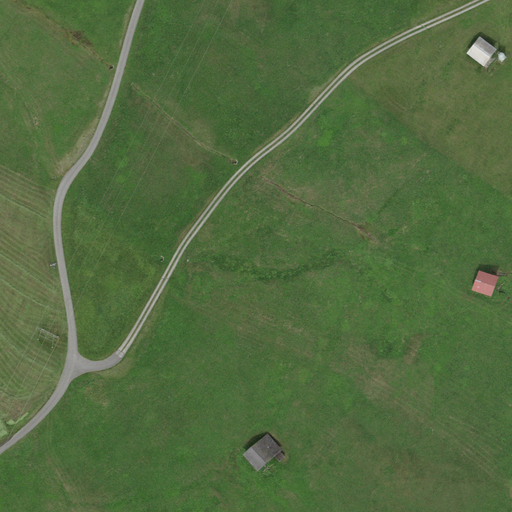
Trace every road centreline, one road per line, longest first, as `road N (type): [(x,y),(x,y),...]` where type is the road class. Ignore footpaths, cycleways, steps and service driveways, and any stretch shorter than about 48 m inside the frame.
road 1 (track): [(71,366),(111,363),(121,354),(192,232),(359,63),(487,0)]
road 2 (unclassified): [(0,450),(43,415),(71,366),(57,209),(62,187),(102,129),(141,0)]
